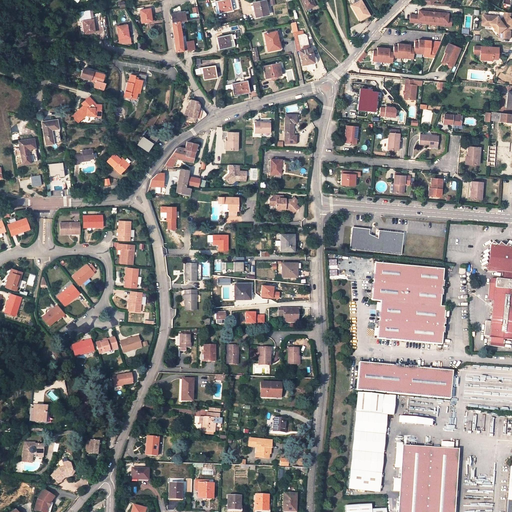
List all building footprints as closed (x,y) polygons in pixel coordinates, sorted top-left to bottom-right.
[(215,7),(216,14),(232,11),(229,0),(221,0),(214,1),(215,7)] [(254,9),(255,16),(268,14),(265,0),(254,2),(256,9),(254,9)] [(301,0),(306,9),(314,6),(311,0),(301,0)] [(360,20),(369,15),(360,0),(351,5),(360,20)] [(140,10),(141,23),(152,22),(151,14),(150,14),(149,9),(140,10)] [(419,16),(411,15),(410,23),(451,26),(451,18),(448,18),(449,14),(442,13),(442,11),(426,10),(426,12),(419,11),(419,16)] [(92,12),(79,14),(82,34),(94,32),(93,25),(92,20),(93,19),(92,12)] [(186,21),(184,12),(171,14),(172,24),(179,22),(186,21)] [(502,20),(508,28),(511,28),(511,27),(511,21),(511,20),(511,13),(504,12),(504,16),(502,20)] [(499,16),(483,15),(482,25),(494,26),(500,33),(499,37),(510,38),(511,31),(508,30),(508,28),(502,20),(499,16)] [(176,52),(183,51),(179,22),(172,24),(176,52)] [(117,27),(119,39),(129,37),(128,30),(127,31),(126,25),(117,27)] [(264,34),(267,51),(280,48),(278,41),(276,42),(274,32),(264,34)] [(305,33),(298,35),(301,48),(302,48),(302,50),(309,48),(306,37),(305,33)] [(216,37),(219,50),(234,46),(233,39),(232,40),(231,34),(216,37)] [(193,40),(186,41),(187,50),(189,50),(194,49),(193,40)] [(436,55),(441,43),(436,42),(434,42),(433,47),(430,46),(430,43),(417,42),(417,44),(417,45),(413,45),(413,51),(413,53),(436,55)] [(460,49),(448,44),(444,52),(445,52),(448,53),(443,63),(452,67),(460,49)] [(397,46),(397,48),(397,49),(393,49),(392,55),(392,57),(412,59),(413,53),(413,51),(409,50),(409,47),(397,46)] [(498,59),(499,47),(480,46),(480,55),(480,60),(493,60),(493,59),(498,59)] [(256,47),(250,48),(253,61),(259,60),(256,47)] [(302,50),(299,50),(302,65),(315,62),(316,62),(317,61),(317,60),(317,59),(316,59),(315,58),(314,58),(313,58),(311,48),(309,48),(302,50)] [(371,61),(391,63),(392,57),(392,55),(388,55),(389,51),(376,50),(376,53),(372,53),(371,61)] [(65,62),(63,69),(69,71),(71,64),(65,62)] [(263,67),(265,78),(281,75),(278,64),(263,67)] [(216,78),(214,66),(201,68),(204,80),(216,78)] [(102,78),(103,75),(83,69),(80,77),(79,77),(77,83),(80,83),(89,86),(90,80),(96,81),(94,87),(103,90),(105,84),(103,83),(105,79),(102,78)] [(127,83),(125,92),(124,97),(130,99),(130,97),(136,99),(137,93),(139,86),(141,86),(143,87),(146,75),(139,74),(130,72),(128,83),(127,83)] [(414,80),(406,79),(404,99),(415,100),(417,85),(413,85),(414,80)] [(232,83),(233,89),(232,89),(234,96),(250,93),(247,80),(232,83)] [(366,109),(372,109),(374,99),(375,99),(376,92),(367,92),(368,89),(360,89),(358,110),(366,111),(366,109)] [(102,115),(102,109),(100,109),(100,105),(95,105),(94,106),(93,104),(94,103),(89,98),(82,104),(84,107),(75,115),(81,122),(88,115),(89,115),(102,115)] [(195,118),(196,118),(197,119),(196,120),(199,121),(205,116),(206,114),(199,106),(197,102),(190,100),(188,109),(189,110),(187,116),(188,116),(187,120),(194,122),(195,118)] [(396,107),(380,106),(380,116),(396,116),(396,107)] [(496,112),(495,121),(511,122),(511,114),(503,113),(496,112)] [(444,114),(443,123),(453,124),(459,124),(460,125),(461,116),(444,114)] [(296,143),(296,136),(293,136),(293,123),(296,123),(296,115),(285,115),(284,143),(296,143)] [(41,122),(45,144),(60,142),(56,120),(41,122)] [(260,122),(260,123),(253,123),(253,133),(269,133),(270,122),(265,122),(260,122)] [(346,143),(355,143),(357,127),(346,126),(345,135),(347,136),(346,143)] [(152,134),(146,131),(143,136),(148,140),(152,134)] [(227,133),(227,141),(228,141),(228,150),(237,150),(237,133),(227,133)] [(399,134),(389,133),(388,139),(388,150),(389,150),(390,150),(391,150),(392,150),(399,151),(399,134)] [(158,139),(152,134),(148,140),(143,136),(138,143),(144,146),(142,149),(147,152),(151,145),(153,144),(154,144),(158,139)] [(421,134),(420,144),(427,145),(438,146),(439,136),(421,134)] [(19,141),(22,163),(36,162),(33,139),(19,141)] [(190,161),(192,161),(196,144),(187,142),(186,143),(185,149),(187,150),(185,156),(190,157),(190,160),(190,161)] [(468,146),(467,156),(468,156),(468,164),(478,165),(479,147),(468,146)] [(488,146),(486,165),(494,166),(495,146),(488,146)] [(166,166),(167,166),(169,167),(172,167),(173,163),(176,159),(190,162),(190,161),(190,160),(190,157),(185,156),(187,150),(185,149),(179,147),(176,149),(171,156),(165,163),(164,166),(166,166)] [(74,164),(75,164),(79,164),(79,162),(79,160),(89,158),(92,158),(92,153),(91,149),(82,150),(83,154),(73,155),(74,164)] [(114,154),(107,161),(119,173),(128,164),(133,159),(126,152),(120,159),(114,154)] [(280,174),(280,160),(270,160),(270,174),(280,174)] [(64,162),(48,163),(51,190),(66,189),(64,162)] [(239,171),(239,165),(229,165),(229,169),(230,169),(229,173),(230,175),(225,180),(229,183),(232,183),(235,180),(245,180),(246,171),(239,171)] [(191,186),(185,185),(187,177),(188,170),(180,168),(176,187),(175,192),(189,195),(190,188),(191,186)] [(149,186),(163,187),(163,180),(163,174),(162,174),(160,173),(157,174),(151,180),(149,186)] [(354,185),(355,174),(342,173),(341,184),(354,185)] [(394,175),(393,183),(394,183),(394,193),(402,193),(403,183),(404,176),(394,175)] [(41,185),(40,176),(30,177),(31,186),(41,185)] [(191,186),(198,188),(199,179),(187,177),(185,185),(191,186)] [(441,179),(431,179),(430,184),(430,188),(432,188),(431,196),(440,196),(441,179)] [(471,181),(470,190),(471,191),(471,197),(471,198),(480,199),(482,182),(471,181)] [(283,195),(273,195),(273,199),(270,199),(270,204),(277,204),(277,205),(280,205),(280,208),(286,209),(291,213),(297,207),(294,204),(289,200),(286,203),(286,201),(284,201),(284,198),(283,198),(283,195)] [(223,197),(223,204),(227,204),(227,208),(229,208),(229,211),(228,215),(235,215),(236,211),(237,211),(238,198),(223,197)] [(83,216),(83,226),(95,225),(95,227),(102,227),(102,215),(83,216)] [(7,225),(10,234),(22,230),(22,231),(29,229),(25,218),(7,225)] [(129,240),(130,222),(119,221),(118,236),(119,236),(118,240),(129,240)] [(79,222),(60,223),(60,234),(67,234),(67,233),(79,232),(79,222)] [(352,237),(350,237),(351,239),(351,241),(351,243),(351,245),(350,247),(349,249),(401,253),(403,232),(378,230),(377,237),(374,236),(374,234),(369,234),(369,229),(367,229),(365,229),(364,229),(362,228),(362,230),(357,229),(357,228),(356,227),(355,227),(354,227),(353,227),(352,228),(351,229),(352,230),(353,230),(352,237)] [(218,245),(218,250),(228,250),(228,234),(212,234),(212,245),(218,245)] [(293,251),(293,234),(280,234),(280,241),(275,241),(275,246),(280,246),(280,251),(293,251)] [(492,246),(490,271),(505,273),(511,273),(511,246),(509,244),(507,247),(502,244),(500,247),(495,243),(492,246)] [(131,264),(134,246),(118,244),(117,248),(122,248),(120,263),(131,264)] [(196,263),(185,263),(185,280),(196,280),(196,263)] [(233,264),(224,264),(224,270),(233,270),(233,272),(243,272),(243,273),(249,273),(249,265),(243,265),(243,263),(233,263),(233,264)] [(296,277),(297,263),(282,263),(282,277),(296,277)] [(72,277),(78,284),(87,276),(88,278),(94,273),(93,272),(96,270),(91,264),(88,266),(86,265),(72,277)] [(445,287),(445,281),(444,281),(445,270),(376,264),(374,275),(373,275),(373,280),(374,281),(374,283),(373,283),(372,289),(373,289),(373,300),(382,301),(381,313),(379,313),(379,319),(381,319),(380,322),(379,321),(378,327),(379,327),(378,339),(443,344),(444,333),(445,334),(446,328),(445,328),(445,324),(446,324),(447,319),(445,319),(447,307),(442,307),(443,296),(444,296),(444,290),(443,290),(443,287),(445,287)] [(135,288),(137,269),(126,268),(124,283),(125,283),(125,287),(135,288)] [(16,290),(22,272),(11,269),(6,284),(7,284),(5,287),(16,290)] [(79,285),(88,278),(87,276),(78,284),(79,285)] [(511,280),(504,280),(493,278),(492,280),(489,300),(495,300),(492,322),(490,337),(490,338),(492,338),(491,342),(502,344),(503,340),(503,339),(511,339),(511,280)] [(249,299),(249,297),(249,292),(249,284),(234,284),(234,299),(249,299)] [(70,301),(69,299),(78,292),(72,285),(57,296),(64,305),(70,301)] [(78,292),(69,299),(70,301),(79,293),(78,292)] [(140,298),(141,293),(131,292),(130,295),(128,310),(139,312),(140,304),(144,305),(145,298),(140,298)] [(15,315),(21,297),(10,294),(9,298),(4,312),(15,315)] [(196,310),(196,295),(182,295),(182,300),(185,300),(185,306),(185,310),(196,310)] [(54,322),(53,320),(63,313),(57,305),(42,317),(49,326),(54,322)] [(278,308),(278,316),(283,316),(283,322),(297,322),(297,308),(278,308)] [(63,313),(53,320),(54,322),(64,314),(63,313)] [(254,314),(245,314),(245,325),(263,325),(263,317),(254,317),(254,314)] [(190,347),(190,334),(180,334),(179,347),(190,347)] [(123,340),(124,341),(120,342),(123,353),(141,347),(137,336),(123,340)] [(111,339),(110,338),(96,343),(99,354),(117,348),(114,338),(111,339)] [(87,341),(86,341),(72,345),(76,356),(93,351),(90,340),(87,341)] [(214,362),(214,345),(204,345),(204,354),(203,354),(202,360),(205,361),(214,362)] [(237,364),(238,346),(227,345),(226,363),(237,364)] [(269,363),(270,348),(259,347),(259,355),(259,365),(267,365),(267,363),(269,363)] [(297,365),(298,348),(288,348),(288,365),(297,365)] [(419,365),(410,365),(410,367),(405,366),(405,364),(396,364),(396,365),(361,362),(358,390),(452,398),(454,371),(419,367),(419,365)] [(131,384),(130,374),(111,377),(113,387),(131,384)] [(192,401),(193,379),(183,379),(182,389),(181,400),(192,401)] [(272,397),(272,392),(279,393),(280,383),(261,382),(260,396),(272,397)] [(384,395),(358,392),(356,410),(382,412),(384,395)] [(46,406),(42,406),(33,405),(33,410),(32,421),(45,422),(46,406)] [(382,412),(356,410),(349,489),(380,492),(387,412),(382,412)] [(219,414),(210,413),(210,417),(205,417),(203,417),(202,424),(201,431),(213,432),(215,418),(219,418),(219,414)] [(284,433),(286,419),(273,417),(272,432),(284,433)] [(149,437),(148,447),(147,447),(146,455),(156,456),(158,438),(149,437)] [(249,438),(248,446),(256,447),(256,445),(260,445),(259,447),(258,457),(268,458),(269,449),(270,449),(271,441),(249,438)] [(98,442),(90,441),(88,454),(96,455),(98,442)] [(22,462),(31,463),(32,457),(32,454),(40,455),(40,453),(42,454),(43,444),(34,444),(34,443),(25,442),(22,462)] [(457,511),(461,477),(464,451),(408,445),(401,511),(457,511)] [(58,468),(51,475),(58,483),(64,477),(63,475),(69,474),(72,471),(71,463),(67,462),(63,463),(63,467),(58,468)] [(147,480),(148,469),(132,468),(131,479),(147,480)] [(181,499),(181,484),(169,483),(169,499),(181,499)] [(212,496),(213,483),(198,483),(198,496),(212,496)] [(46,511),(49,504),(54,496),(43,490),(37,499),(34,510),(41,511),(46,511)] [(295,511),(295,494),(284,494),(283,510),(295,511)] [(267,495),(255,495),(254,511),(255,511),(256,511),(257,511),(258,511),(259,511),(260,511),(261,511),(261,510),(267,510),(267,495)] [(239,509),(240,496),(227,496),(227,509),(239,509)]
